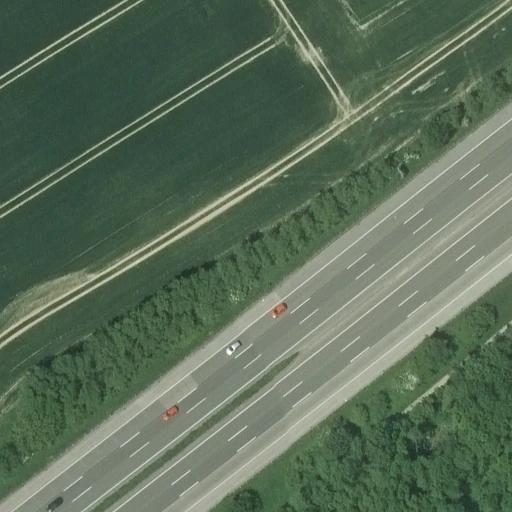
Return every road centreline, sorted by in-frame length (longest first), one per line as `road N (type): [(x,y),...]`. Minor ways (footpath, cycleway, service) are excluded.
road 1 (motorway): [(511,140),(43,511)]
road 2 (motorway): [(165,511),(511,239)]
road 3 (track): [(511,329),(288,511)]
